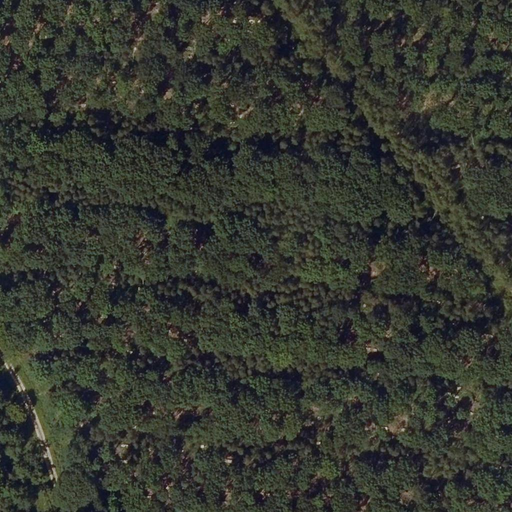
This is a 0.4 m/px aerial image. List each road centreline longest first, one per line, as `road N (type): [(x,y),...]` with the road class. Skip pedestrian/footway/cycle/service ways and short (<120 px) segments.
road 1 (track): [(511,301),(353,108),(352,66),(315,0)]
road 2 (track): [(69,511),(29,396),(0,341)]
